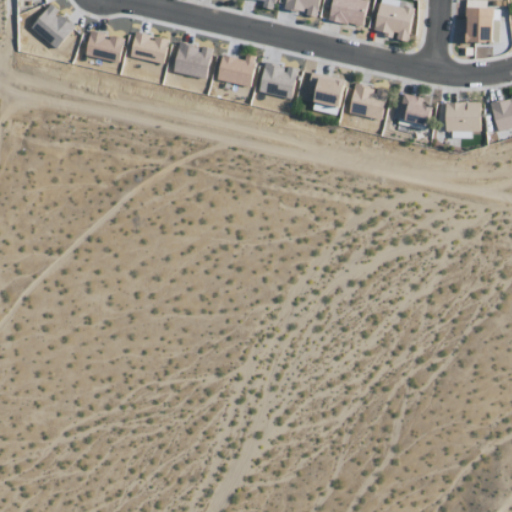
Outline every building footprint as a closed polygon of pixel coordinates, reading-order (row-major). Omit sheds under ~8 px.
[(274,0),(254,0),(263,2),(261,7),(273,10),(274,0)] [(285,0),(283,9),(304,14),(303,15),(315,18),(319,0),(285,0)] [(332,0),(328,20),(362,28),(368,2),(359,0),(332,0)] [(400,1),(396,0),(380,0),(373,32),(394,37),(394,39),(407,42),(414,9),(399,5),(400,1)] [(486,0),(467,0),(465,0),(465,42),(491,43),(492,8),(486,7),(486,0)] [(73,27),(56,12),(58,11),(49,4),(29,28),(55,49),(73,27)] [(84,56),(117,63),(122,39),(104,36),(104,34),(89,31),(84,56)] [(167,39),(151,36),(134,32),(129,57),(162,64),(167,39)] [(172,72),(204,80),(211,49),(201,46),(200,48),(178,43),(172,72)] [(249,87),(255,57),(244,55),(243,60),(221,55),(216,80),(249,87)] [(286,67),(286,68),(263,64),(258,93),(292,99),(297,69),(286,67)] [(339,107),(343,80),(310,75),(308,92),(314,93),(313,104),(339,107)] [(374,89),(354,84),(348,113),(379,120),(385,96),(374,94),(374,89)] [(430,107),(421,105),(422,98),(402,94),(397,120),(427,126),(430,107)] [(511,97),(490,102),(495,131),(511,128),(511,97)] [(479,132),(480,103),(445,102),(444,132),(479,132)]
